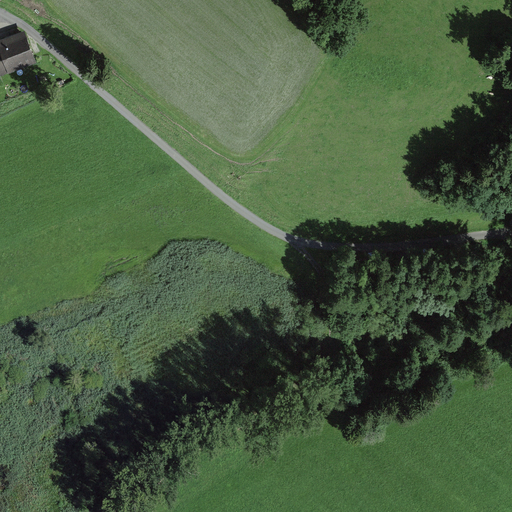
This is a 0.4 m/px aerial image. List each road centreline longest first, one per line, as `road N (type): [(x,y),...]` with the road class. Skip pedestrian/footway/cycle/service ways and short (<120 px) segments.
road 1 (unclassified): [(0,12),(222,194),(290,239),(387,246),(511,236)]
road 2 (track): [(326,368),(326,286),(290,239)]
